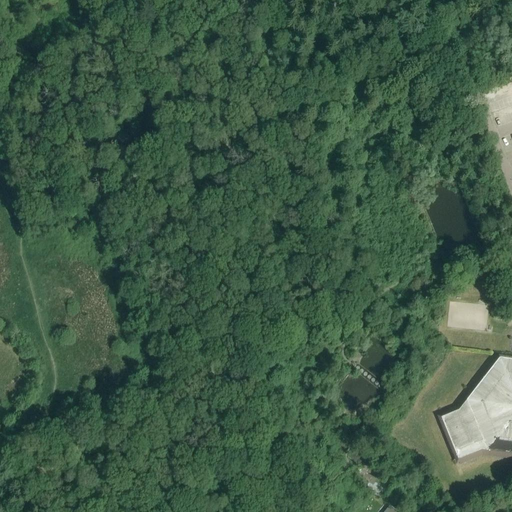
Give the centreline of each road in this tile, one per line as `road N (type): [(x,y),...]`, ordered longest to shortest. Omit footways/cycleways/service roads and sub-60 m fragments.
road 1 (track): [(196,375),(0,468)]
road 2 (track): [(272,511),(196,375)]
